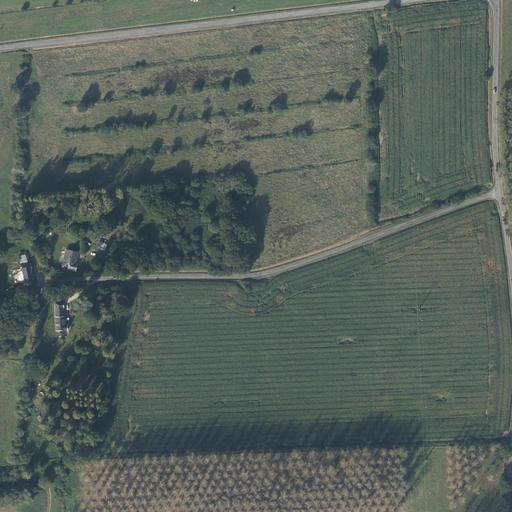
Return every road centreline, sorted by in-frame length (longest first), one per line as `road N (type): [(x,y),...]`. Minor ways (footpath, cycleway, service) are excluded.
road 1 (unclassified): [(500,192),(258,275),(39,279),(30,258)]
road 2 (unclassified): [(415,0),(0,47)]
road 3 (unclassified): [(500,192),(498,0)]
